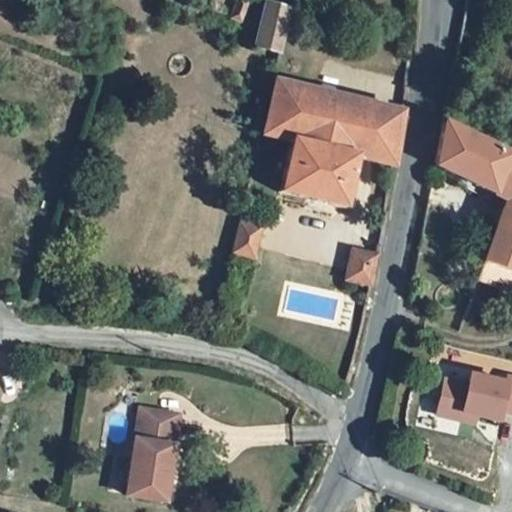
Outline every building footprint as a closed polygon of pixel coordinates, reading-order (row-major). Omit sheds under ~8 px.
[(220,5),(212,24),(225,30),(233,10),(220,5)] [(246,140),(259,88),(276,17),(250,11),(234,52),(247,57),(229,136),(246,140)] [(336,161),(376,170),(386,117),(259,88),(246,140),(271,147),(259,197),(324,210),(336,161)] [(428,127),(420,170),(491,198),(480,227),(511,240),(511,166),(504,162),(428,127)] [(497,287),(502,277),(511,249),(511,240),(480,227),(459,280),(489,292),(492,285),(497,287)] [(224,230),(217,260),(236,265),(238,256),(244,234),(224,230)] [(332,288),(354,293),(360,261),(340,256),(335,277),(332,288)] [(468,381),(442,377),(436,417),(502,427),(504,415),(511,416),(511,378),(469,372),(468,381)] [(146,507),(159,421),(121,415),(107,501),(146,507)]
